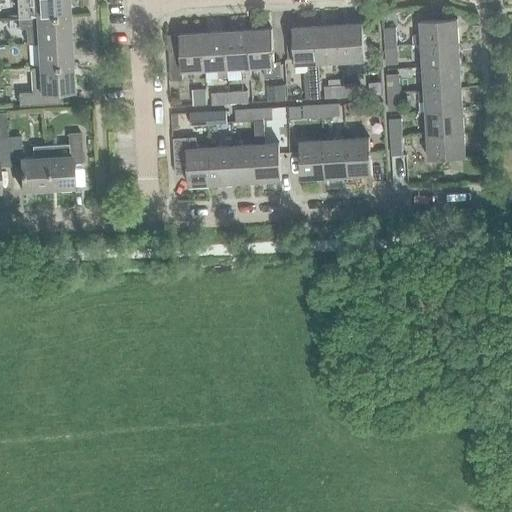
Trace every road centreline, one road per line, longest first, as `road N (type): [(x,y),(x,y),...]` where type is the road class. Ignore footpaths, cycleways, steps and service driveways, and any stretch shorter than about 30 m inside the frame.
road 1 (residential): [(149,221),(511,200)]
road 2 (residential): [(149,221),(136,2)]
road 3 (residential): [(0,229),(149,221)]
